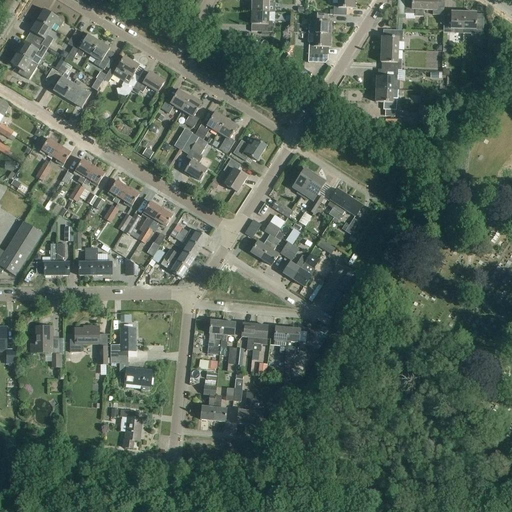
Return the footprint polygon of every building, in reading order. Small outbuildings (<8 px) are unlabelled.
[(254,0),(255,0),(254,0),(252,0),(252,12),(268,13),(269,5),(273,5),(273,0),(254,0)] [(355,10),(354,0),(338,0),(338,4),(333,4),(333,11),(330,11),(330,16),(346,16),(346,9),(355,10)] [(404,0),(405,2),(404,15),(415,15),(415,18),(424,18),(424,11),(424,0),(404,0)] [(424,0),(424,11),(432,12),(432,16),(441,16),(440,25),(443,26),(444,3),(437,3),(437,0),(424,0)] [(38,21),(51,30),(55,25),(61,28),(64,23),(45,10),(38,21)] [(256,25),(256,33),(259,33),(262,33),(266,33),(268,33),(273,33),(273,22),(275,22),(275,13),(268,13),(252,12),(252,25),(256,25)] [(463,31),(464,14),(451,14),(451,17),(445,16),(444,21),(443,42),(447,42),(447,35),(454,35),(454,34),(463,35),(463,31)] [(463,31),(463,35),(472,35),(483,36),(484,16),(477,16),(477,15),(464,14),(463,31)] [(308,34),(330,35),(331,23),(326,22),(326,15),(310,15),(310,26),(308,26),(307,34),(308,34)] [(48,36),(51,30),(38,21),(30,33),(35,36),(32,40),(47,50),(54,40),(48,36)] [(381,51),(398,51),(398,43),(402,43),(403,32),(383,31),(383,38),(382,38),(381,51)] [(73,48),(80,37),(74,34),(67,45),(73,48)] [(330,48),(330,35),(308,34),(307,43),(309,43),(308,54),(328,55),(329,48),(330,48)] [(90,56),(99,43),(88,36),(85,40),(80,37),(73,48),(69,55),(74,58),(77,54),(81,57),(84,53),(90,56)] [(41,60),(47,50),(32,40),(28,46),(24,43),(17,54),(31,62),(35,56),(41,60)] [(99,43),(90,56),(97,61),(94,65),(104,71),(112,57),(107,54),(110,49),(99,43)] [(397,60),(398,51),(381,51),(381,64),(385,64),(384,71),(398,71),(401,71),(402,60),(397,60)] [(38,66),(31,62),(17,54),(11,64),(20,71),(18,74),(29,80),(38,66)] [(134,87),(139,78),(134,75),(139,67),(136,65),(135,61),(130,62),(124,58),(115,73),(110,70),(104,80),(109,83),(113,76),(124,83),(122,86),(122,89),(117,90),(118,98),(128,96),(129,94),(130,94),(131,92),(134,87)] [(47,63),(45,70),(53,73),(56,67),(47,63)] [(64,99),(73,85),(66,81),(69,76),(65,74),(67,69),(61,66),(58,73),(51,84),(56,88),(53,92),(64,99)] [(398,71),(384,71),(378,70),(378,77),(376,77),(376,90),(399,91),(400,83),(397,82),(398,71)] [(134,87),(131,92),(138,96),(140,92),(143,94),(147,87),(158,94),(164,82),(149,73),(144,82),(139,78),(134,87)] [(97,91),(102,83),(96,80),(91,88),(97,91)] [(73,85),(64,99),(81,109),(91,94),(84,90),(83,91),(73,85)] [(66,116),(71,110),(65,106),(67,103),(45,88),(39,97),(66,116)] [(399,91),(376,90),(375,103),(384,103),(383,111),(386,111),(396,111),(397,100),(398,100),(398,91),(399,91)] [(182,112),(191,97),(185,93),(184,94),(179,91),(171,103),(166,100),(161,109),(169,114),(174,107),(182,112)] [(191,97),(182,112),(189,116),(184,124),(193,129),(198,120),(194,117),(201,105),(196,101),(196,100),(191,97)] [(409,118),(419,118),(420,118),(420,123),(426,123),(426,118),(426,110),(420,110),(420,111),(409,111),(409,118)] [(218,134),(227,119),(221,116),(215,113),(208,125),(203,123),(196,135),(204,139),(210,129),(218,134)] [(227,119),(218,134),(226,139),(221,146),(222,147),(221,149),(227,153),(228,151),(229,151),(235,142),(231,139),(238,127),(232,124),(233,123),(227,119)] [(3,135),(9,139),(13,132),(7,128),(3,135)] [(38,130),(35,136),(39,139),(43,133),(38,130)] [(185,130),(180,139),(187,143),(192,134),(185,130)] [(193,134),(182,152),(188,155),(191,151),(195,144),(199,138),(193,134)] [(53,158),(59,147),(48,140),(40,153),(47,158),(48,155),(53,158)] [(157,168),(170,143),(164,140),(151,165),(157,168)] [(257,162),(267,147),(256,140),(251,148),(242,142),(234,154),(246,162),(249,157),(257,162)] [(200,157),(205,149),(195,144),(191,151),(200,157)] [(71,154),(59,147),(53,158),(57,161),(56,163),(62,167),(71,154)] [(150,160),(153,154),(146,149),(142,155),(150,160)] [(200,182),(207,171),(196,164),(200,157),(191,151),(188,155),(185,161),(190,165),(185,173),(200,182)] [(237,193),(247,178),(237,172),(241,167),(231,160),(223,172),(230,176),(224,185),(237,193)] [(87,179),(94,168),(82,161),(74,174),(81,178),(82,176),(87,179)] [(38,180),(46,166),(43,164),(35,177),(38,180)] [(50,169),(47,167),(46,166),(38,180),(37,181),(40,184),(42,181),(50,169)] [(94,168),(87,179),(92,182),(90,184),(97,188),(105,175),(94,168)] [(308,187),(315,176),(305,170),(292,190),(302,196),(308,187)] [(308,187),(302,196),(313,203),(326,183),(315,176),(308,187)] [(215,180),(211,187),(215,189),(219,182),(215,180)] [(121,200),(128,189),(116,182),(108,195),(115,199),(116,197),(121,200)] [(44,201),(51,209),(69,193),(62,185),(44,201)] [(73,201),(81,188),(78,185),(70,198),(73,201)] [(81,188),(73,201),(77,203),(85,190),(81,188)] [(128,189),(121,200),(126,203),(124,205),(131,209),(139,196),(128,189)] [(328,214),(334,219),(340,209),(348,197),(338,190),(330,202),(334,204),(328,214)] [(94,207),(99,199),(93,195),(87,204),(94,207)] [(315,215),(324,200),(318,197),(309,211),(315,215)] [(332,221),(334,222),(334,221),(337,223),(344,211),(355,218),(363,206),(348,197),(340,209),(334,219),(332,221)] [(97,217),(106,203),(99,199),(91,213),(97,217)] [(441,206),(434,201),(428,211),(434,215),(441,206)] [(149,230),(162,210),(151,203),(143,216),(147,219),(140,231),(143,233),(146,228),(149,230)] [(67,210),(57,204),(52,212),(62,218),(67,210)] [(282,205),(278,211),(288,218),(292,212),(282,205)] [(106,221),(114,208),(110,206),(102,219),(106,221)] [(114,208),(106,221),(110,223),(118,210),(114,208)] [(142,234),(149,239),(153,232),(155,233),(160,227),(165,230),(173,217),(162,210),(149,230),(146,228),(143,233),(142,234)] [(124,233),(133,218),(127,215),(118,229),(124,233)] [(130,237),(141,218),(135,215),(124,233),(130,237)] [(275,216),(271,223),(281,229),(285,222),(275,216)] [(40,218),(37,224),(45,229),(49,223),(40,218)] [(349,235),(358,222),(353,218),(348,225),(346,224),(342,230),(349,235)] [(253,221),(249,228),(256,233),(257,233),(261,226),(260,225),(253,221)] [(268,249),(279,233),(281,229),(271,223),(265,232),(270,235),(263,246),(258,243),(251,254),(261,260),(268,249)] [(0,271),(2,273),(4,270),(15,277),(42,235),(24,224),(5,253),(0,249),(0,271)] [(63,242),(73,242),(73,228),(63,228),(63,242)] [(179,233),(179,234),(191,241),(202,248),(208,239),(197,232),(195,234),(191,231),(189,233),(182,229),(179,233)] [(187,247),(184,251),(195,258),(202,248),(191,241),(179,234),(175,231),(171,236),(187,247)] [(268,249),(261,260),(271,267),(278,256),(273,253),(284,236),(279,233),(268,249)] [(145,245),(149,239),(142,234),(138,241),(145,245)] [(158,250),(166,238),(161,234),(153,247),(158,250)] [(300,237),(297,245),(313,251),(316,243),(300,237)] [(332,256),(336,249),(321,241),(317,247),(332,256)] [(281,254),(286,258),(293,246),(288,243),(281,254)] [(57,277),(56,245),(51,245),(51,258),(42,258),(42,263),(36,263),(36,269),(36,276),(44,276),(44,277),(57,277)] [(56,245),(57,277),(69,277),(69,263),(64,263),(64,245),(56,245)] [(293,246),(286,258),(293,262),(300,250),(293,246)] [(79,277),(91,277),(91,250),(84,250),(84,263),(79,263),(79,277)] [(91,250),(91,277),(112,277),(112,263),(96,263),(97,250),(91,250)] [(171,250),(167,255),(174,260),(177,254),(171,250)] [(153,259),(152,261),(156,264),(157,265),(163,255),(158,251),(153,259)] [(189,269),(195,258),(184,251),(178,262),(189,269)] [(189,269),(178,262),(174,260),(167,255),(164,260),(169,263),(174,267),(171,273),(182,280),(189,269)] [(307,260),(293,282),(304,289),(311,277),(321,262),(310,255),(307,260)] [(293,282),(307,260),(302,257),(296,267),(290,264),(283,275),(293,282)] [(137,276),(137,267),(133,264),(127,264),(127,276),(137,276)] [(346,275),(355,281),(358,276),(350,271),(346,275)] [(352,286),(355,281),(346,275),(343,280),(352,286)] [(340,285),(349,291),(352,286),(343,280),(340,285)] [(318,285),(308,301),(311,303),(322,287),(318,285)] [(345,296),(349,291),(340,285),(337,290),(345,296)] [(333,297),(341,302),(344,298),(336,292),(333,297)] [(338,307),(341,302),(333,297),(330,301),(338,307)] [(327,306),(335,312),(338,307),(330,301),(327,306)] [(332,316),(335,312),(327,306),(324,311),(332,316)] [(219,356),(223,323),(211,322),(209,335),(215,336),(214,343),(209,343),(207,355),(219,356)] [(223,323),(219,356),(226,356),(228,337),(234,337),(235,324),(223,323)] [(247,351),(253,352),(254,340),(255,326),(243,325),(242,338),(248,339),(247,351)] [(254,340),(253,352),(250,372),(256,373),(258,352),(262,352),(262,345),(266,345),(266,341),(268,328),(255,326),(254,340)] [(7,351),(6,328),(0,328),(0,351),(6,351),(6,365),(15,365),(15,351),(7,351)] [(30,354),(52,354),(52,328),(35,328),(35,345),(30,345),(30,354)] [(70,341),(70,354),(81,354),(83,352),(83,346),(99,346),(99,336),(99,328),(86,328),(86,330),(74,330),(74,341),(70,341)] [(286,343),(288,329),(276,328),(274,341),(275,342),(275,346),(280,347),(280,354),(285,354),(286,343)] [(121,346),(111,346),(111,365),(116,365),(129,364),(128,352),(136,352),(135,329),(121,330),(121,346)] [(286,343),(285,354),(298,355),(300,331),(288,329),(286,343)] [(236,349),(235,366),(243,367),(245,350),(236,349)] [(52,368),(62,368),(61,356),(52,356),(52,368)] [(259,364),(258,373),(266,374),(267,365),(259,364)] [(268,368),(267,376),(277,377),(277,369),(268,368)] [(151,388),(153,372),(126,369),(125,385),(142,387),(141,393),(150,394),(151,388)] [(217,381),(218,374),(207,373),(206,380),(217,381)] [(185,374),(185,393),(197,394),(197,374),(185,374)] [(236,375),(234,389),(233,402),(241,403),(244,375),(236,375)] [(214,409),(215,395),(216,387),(203,386),(203,393),(209,393),(207,408),(202,408),(201,421),(212,423),(214,409)] [(226,401),(233,402),(234,389),(227,388),(226,401)] [(282,391),(275,402),(279,404),(281,405),(288,395),(282,391)] [(249,426),(253,393),(246,392),(244,412),(238,411),(237,425),(249,426)] [(253,393),(249,426),(261,427),(263,408),(257,408),(258,393),(253,393)] [(214,409),(212,423),(225,424),(226,410),(219,410),(221,396),(215,395),(214,409)] [(140,443),(142,420),(138,419),(139,413),(126,412),(121,411),(121,417),(125,418),(125,419),(129,419),(127,433),(126,433),(126,439),(121,438),(120,448),(134,449),(135,442),(140,443)] [(103,455),(102,466),(111,467),(112,457),(112,456),(103,455)]
